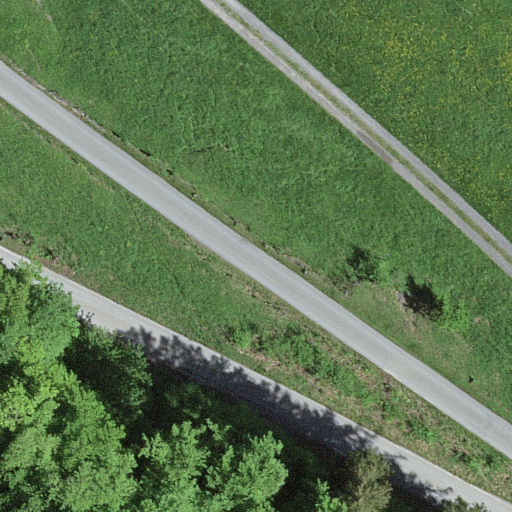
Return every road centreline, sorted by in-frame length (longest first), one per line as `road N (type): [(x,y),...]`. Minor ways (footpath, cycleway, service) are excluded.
road 1 (unclassified): [(0,85),(511,446)]
road 2 (tertiary): [(480,511),(0,259)]
road 3 (track): [(219,0),(511,264)]
